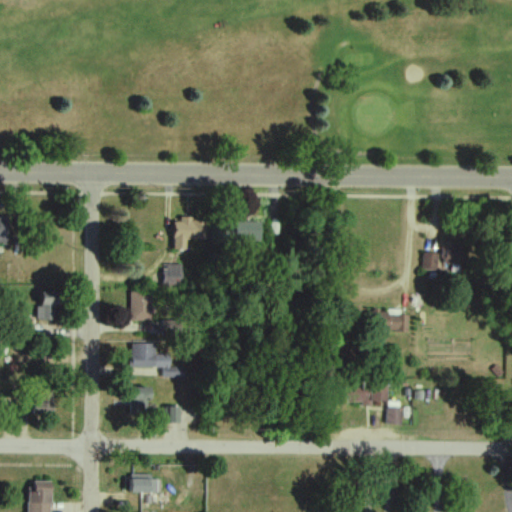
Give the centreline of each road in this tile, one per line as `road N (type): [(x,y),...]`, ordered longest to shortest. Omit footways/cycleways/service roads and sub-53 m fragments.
road 1 (residential): [(511,449),(0,446)]
road 2 (residential): [(511,178),(0,176)]
road 3 (residential): [(91,511),(92,179)]
